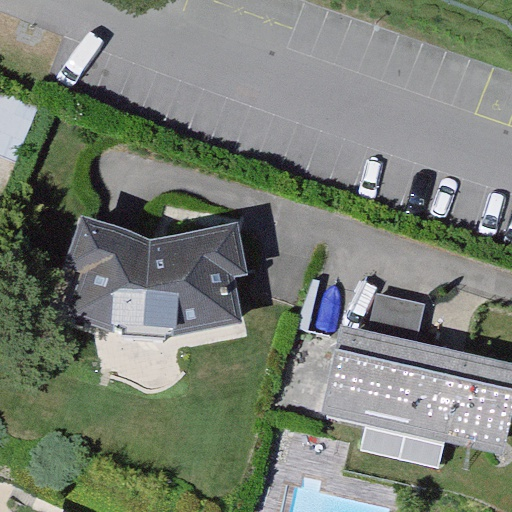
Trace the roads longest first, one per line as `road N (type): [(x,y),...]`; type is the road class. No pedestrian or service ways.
road 1 (residential): [(78,27),(511,167)]
road 2 (residential): [(511,290),(302,221),(120,176)]
